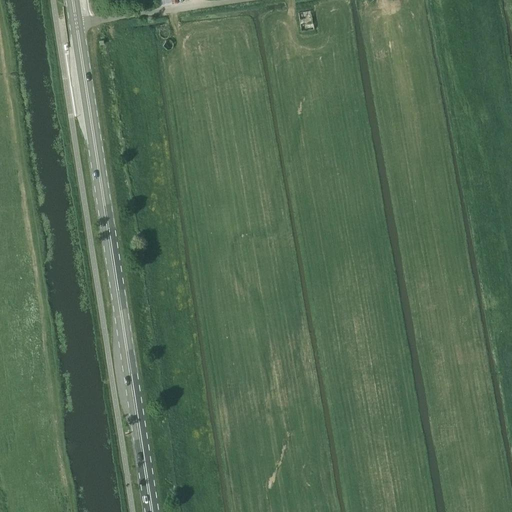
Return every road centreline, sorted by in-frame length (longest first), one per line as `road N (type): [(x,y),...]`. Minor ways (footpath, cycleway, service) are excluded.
road 1 (primary): [(151,511),(76,23)]
road 2 (unclassified): [(236,0),(76,23)]
